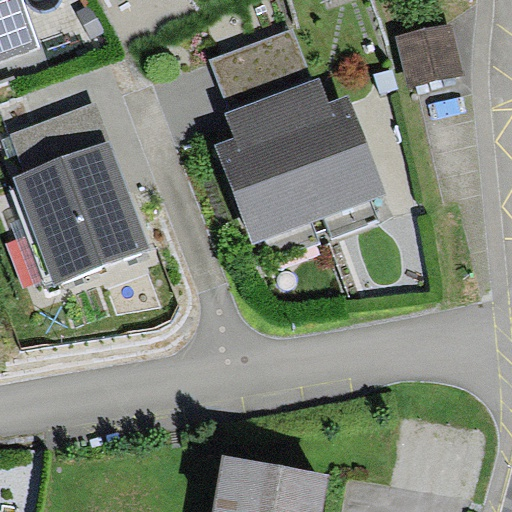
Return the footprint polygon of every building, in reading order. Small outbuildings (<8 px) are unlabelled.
[(21,0),(0,0),(0,69),(43,54),(21,0)] [(210,58),(231,112),(271,97),(312,81),(292,27),(210,58)] [(447,49),(404,58),(414,103),(457,93),(447,49)] [(312,81),(271,97),(319,220),(385,196),(348,94),(329,101),(321,79),(312,81)] [(319,220),(271,97),(231,112),(227,113),(236,135),(214,144),(253,245),(319,220)] [(94,125),(4,156),(55,302),(145,271),(94,125)] [(320,511),(321,504),(231,489),(227,511),(320,511)]
